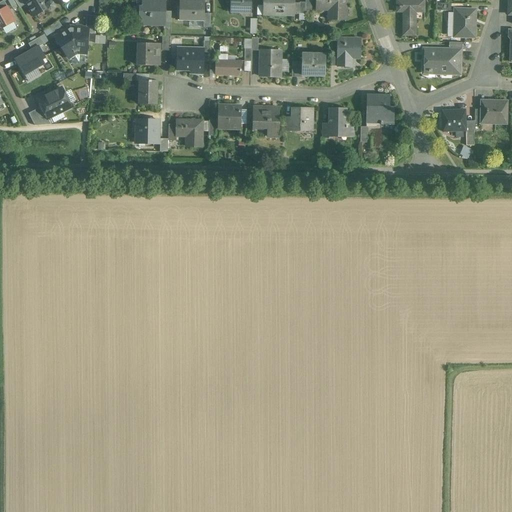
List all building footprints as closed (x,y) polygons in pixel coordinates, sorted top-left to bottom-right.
[(24,0),(34,21),(53,12),(46,0),(24,0)] [(165,0),(155,0),(142,0),(142,24),(164,25),(164,22),(165,12),(165,0)] [(204,1),(179,0),(179,21),(203,21),(204,21),(204,14),(204,1)] [(250,0),(230,0),(230,13),(251,13),(250,0)] [(294,0),(263,0),(263,14),(275,15),(275,10),(283,10),(283,14),(294,14),(294,0)] [(346,0),(315,0),(316,9),(332,9),(332,20),(346,20),(346,0)] [(396,0),(397,10),(403,10),(403,35),(416,35),(416,10),(425,10),(424,0),(396,0)] [(0,32),(15,26),(7,9),(0,12),(0,32)] [(475,10),(455,10),(454,37),(474,37),(475,10)] [(211,14),(204,14),(204,21),(203,21),(203,28),(211,28),(211,14)] [(48,30),(52,36),(61,29),(57,24),(48,30)] [(70,62),(77,57),(89,57),(90,27),(71,26),(54,38),(70,62)] [(32,48),(48,41),(45,35),(29,43),(32,48)] [(361,39),(337,39),(337,55),(337,66),(337,67),(351,67),(351,66),(347,66),(348,58),(360,58),(361,39)] [(159,44),(139,43),(139,66),(159,66),(159,44)] [(463,43),(449,43),(449,50),(449,57),(460,58),(462,58),(463,43)] [(204,48),(181,48),(181,60),(176,60),(176,71),(190,71),(190,74),(204,74),(204,56),(204,49),(204,48)] [(449,50),(423,49),(423,71),(459,73),(460,58),(449,57),(449,50)] [(45,63),(38,50),(14,62),(24,82),(44,71),(41,65),(45,63)] [(280,51),(260,51),(260,77),(280,77),(280,51)] [(325,55),(301,54),(301,62),(301,76),(302,76),(324,76),(325,55)] [(241,61),(228,61),(228,57),(227,55),(219,55),(218,56),(218,61),(216,61),(216,75),(240,76),(240,72),(241,72),(241,70),(240,70),(241,61)] [(301,62),(292,62),(292,77),(302,77),(302,76),(301,76),(301,62)] [(149,81),(140,81),(140,104),(156,104),(157,81),(151,81),(151,80),(149,80),(149,81)] [(41,110),(48,123),(72,111),(62,91),(38,104),(41,110)] [(389,96),(366,95),(366,124),(381,124),(380,125),(393,125),(393,108),(392,107),(392,108),(389,108),(389,96)] [(507,102),(481,101),(481,110),(481,124),(506,124),(507,102)] [(241,107),(219,106),(218,128),(240,129),(241,107)] [(279,108),(253,107),(253,111),(253,124),(253,128),(267,128),(267,138),(278,138),(279,108)] [(314,108),(296,108),(295,113),(292,113),(291,115),(291,117),(291,121),(293,121),(292,131),(313,132),(314,108)] [(347,109),(329,109),(328,124),(328,134),(332,135),(354,135),(354,124),(346,124),(347,109)] [(37,129),(48,123),(41,110),(30,115),(37,129)] [(465,111),(442,111),(442,132),(465,132),(465,111)] [(291,117),(285,117),(284,131),(292,131),(293,121),(291,121),(291,117)] [(158,120),(138,119),(137,144),(157,145),(158,120)] [(202,121),(176,121),(176,125),(176,137),(186,137),(186,147),(202,147),(202,121)] [(328,124),(323,124),(322,138),(332,138),(332,135),(328,134),(328,124)] [(176,125),(169,125),(168,139),(168,141),(176,141),(176,137),(176,125)] [(474,134),(465,134),(466,146),(474,146),(474,134)] [(168,139),(160,139),(160,152),(168,152),(168,141),(168,139)]
